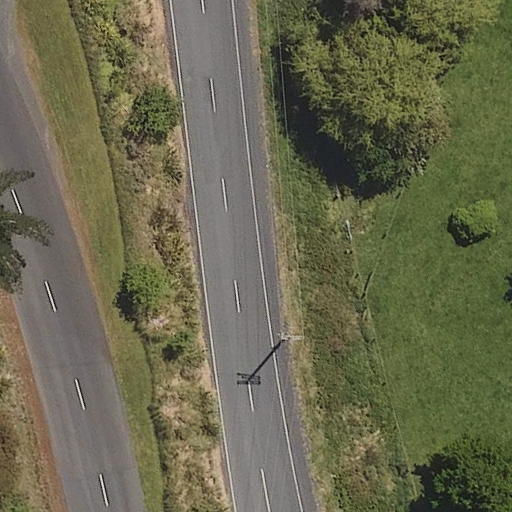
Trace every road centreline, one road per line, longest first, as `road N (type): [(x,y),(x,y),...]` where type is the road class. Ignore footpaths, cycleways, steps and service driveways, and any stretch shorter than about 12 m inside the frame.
road 1 (secondary): [(206,0),(235,275),(277,511)]
road 2 (tertiary): [(105,511),(0,162)]
